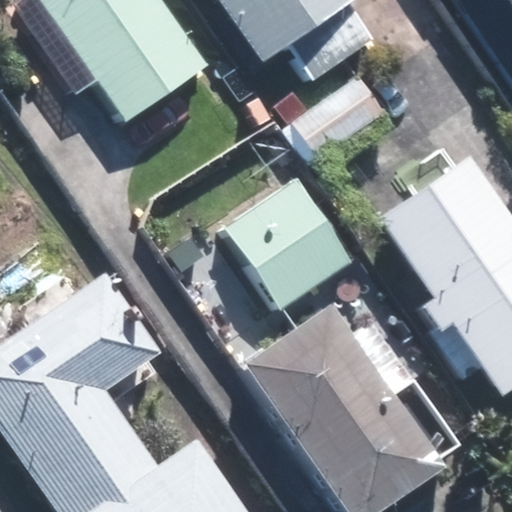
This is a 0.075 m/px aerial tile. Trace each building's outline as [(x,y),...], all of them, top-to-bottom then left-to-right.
[(164,0),(13,0),(81,95),(97,84),(123,121),(208,61),(164,0)] [(374,36),(349,0),(223,0),(263,58),(288,41),(313,77),(374,36)] [(511,0),(459,0),(511,78),(511,0)] [(340,86),(270,138),(305,185),(375,133),(340,86)] [(377,210),(503,392),(511,386),(511,216),(466,149),(377,210)] [(296,178),(227,224),(282,305),(351,259),(296,178)] [(157,457),(106,384),(162,346),(106,266),(0,339),(0,423),(61,511),(253,511),(196,430),(157,457)] [(363,511),(444,457),(333,296),(245,356),(353,511),(363,511)]
